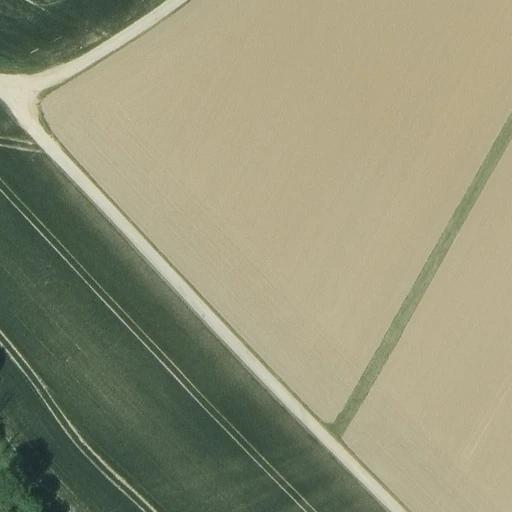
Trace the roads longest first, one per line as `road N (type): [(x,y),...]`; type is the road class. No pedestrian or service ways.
road 1 (unclassified): [(397,511),(112,218),(4,87)]
road 2 (track): [(4,87),(54,77),(180,0)]
